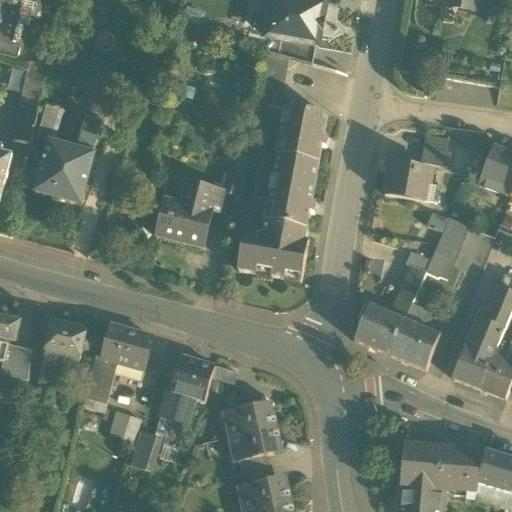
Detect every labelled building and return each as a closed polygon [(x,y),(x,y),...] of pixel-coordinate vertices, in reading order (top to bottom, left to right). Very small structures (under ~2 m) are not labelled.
[(0,0),(0,22),(15,25),(20,3),(20,2),(11,0),(0,0)] [(315,50),(317,50),(320,37),(322,38),(322,35),(324,24),(325,21),(322,21),(325,8),(281,0),(273,0),(272,9),(270,9),(266,31),(268,31),(266,41),(280,44),(315,50)] [(455,12),(468,14),(474,10),(475,0),(452,0),(451,6),(455,12)] [(20,3),(15,25),(30,28),(35,6),(20,3)] [(186,9),(181,29),(198,34),(203,15),(186,9)] [(10,48),(15,25),(0,22),(0,46),(10,49),(10,48)] [(280,44),(278,57),(287,60),(312,67),(315,50),(280,44)] [(0,58),(17,63),(20,50),(10,48),(10,49),(0,46),(0,58)] [(266,54),(261,81),(283,85),(287,60),(278,57),(266,54)] [(440,81),(500,92),(504,68),(444,58),(440,81)] [(24,92),(22,99),(41,103),(48,70),(46,69),(32,66),(26,93),(24,92)] [(261,81),(259,93),(280,97),(283,85),(261,81)] [(278,109),(280,97),(259,93),(257,105),(278,109)] [(22,99),(20,110),(38,114),(41,103),(22,99)] [(20,110),(16,128),(35,132),(38,114),(20,110)] [(47,111),(42,128),(59,133),(64,115),(47,111)] [(286,111),(278,158),(319,166),(322,149),(325,149),(327,140),(323,139),(327,118),(286,111)] [(36,196),(81,209),(95,158),(94,157),(102,125),(87,121),(79,154),(55,147),(50,146),(36,196)] [(31,147),(35,132),(16,128),(13,143),(31,147)] [(55,147),(59,133),(42,128),(38,143),(50,146),(55,147)] [(425,141),(423,150),(446,154),(448,146),(448,142),(426,138),(425,141)] [(235,141),(229,165),(244,169),(250,144),(235,141)] [(0,207),(13,159),(3,156),(5,150),(0,148),(0,207)] [(449,155),(446,154),(423,150),(420,166),(446,170),(449,155)] [(511,201),(511,200),(511,196),(511,156),(494,150),(479,188),(511,201)] [(278,158),(265,225),(306,232),(310,215),(313,216),(315,205),(311,204),(319,166),(278,158)] [(237,198),(244,169),(229,165),(222,195),(237,198)] [(423,205),(424,204),(421,203),(424,186),(430,187),(430,186),(432,174),(393,166),(391,178),(388,178),(384,198),(423,205)] [(184,185),(179,206),(189,208),(194,188),(184,185)] [(436,187),(430,186),(430,187),(424,186),(421,203),(424,204),(435,206),(439,203),(441,193),(438,189),(436,188),(436,187)] [(203,254),(213,215),(210,214),(215,193),(194,188),(189,208),(179,206),(165,203),(157,237),(185,245),(184,249),(203,254)] [(222,195),(215,193),(210,214),(213,215),(217,216),(222,195)] [(443,236),(449,222),(432,215),(426,229),(443,236)] [(443,236),(442,239),(463,249),(470,232),(449,222),(443,236)] [(304,244),(306,232),(265,225),(263,236),(245,233),(238,274),(301,285),(308,244),(304,244)] [(456,264),(463,249),(442,239),(435,253),(456,264)] [(431,263),(425,276),(437,280),(440,272),(446,274),(444,278),(449,281),(456,264),(435,253),(431,263)] [(413,270),(425,276),(431,263),(414,256),(409,268),(413,270)] [(413,270),(395,309),(408,315),(425,276),(413,270)] [(511,281),(506,279),(500,291),(486,324),(505,333),(511,315),(511,281)] [(354,344),(389,359),(404,324),(391,318),(370,309),(354,344)] [(404,324),(408,315),(395,309),(391,318),(404,324)] [(0,365),(5,366),(9,348),(7,348),(0,346),(0,340),(3,341),(7,324),(0,322),(0,365)] [(454,383),(480,393),(492,361),(495,356),(505,333),(486,324),(479,322),(468,348),(454,383)] [(41,380),(60,385),(65,362),(79,365),(87,330),(52,323),(44,358),(46,358),(41,380)] [(19,326),(7,324),(3,341),(0,340),(0,346),(7,348),(8,344),(15,346),(19,326)] [(441,339),(404,324),(389,359),(426,374),(441,339)] [(118,366),(144,373),(153,340),(113,329),(104,360),(104,362),(107,363),(118,366)] [(511,344),(505,360),(495,356),(492,361),(480,393),(506,403),(511,386),(511,344)] [(2,377),(27,382),(32,353),(9,348),(5,366),(2,377)] [(85,410),(104,415),(118,366),(107,363),(104,362),(104,360),(99,359),(85,410)] [(176,379),(172,394),(172,396),(194,402),(205,405),(212,381),(215,369),(182,359),(180,368),(174,366),(171,377),(176,379)] [(144,373),(107,363),(99,392),(136,402),(144,373)] [(212,381),(234,387),(237,375),(215,369),(212,381)] [(180,453),(194,402),(172,396),(172,394),(168,393),(156,435),(165,438),(163,448),(180,453)] [(227,430),(229,441),(274,431),(269,411),(262,407),(228,414),(230,424),(227,430)] [(114,437),(124,440),(131,418),(122,414),(114,437)] [(142,422),(131,418),(124,440),(135,444),(142,422)] [(107,451),(133,459),(141,434),(115,427),(107,451)] [(278,450),(274,431),(229,441),(231,452),(237,455),(239,465),(261,460),(267,459),(273,457),(278,450)] [(130,468),(151,474),(161,441),(141,434),(133,459),(130,468)] [(176,466),(180,453),(163,448),(159,461),(176,466)] [(467,489),(478,490),(485,456),(404,449),(402,470),(407,470),(405,489),(442,492),(467,494),(467,489)] [(511,498),(511,497),(511,462),(486,455),(485,456),(478,490),(477,495),(476,500),(509,509),(509,508),(511,498)] [(267,459),(261,460),(263,472),(270,470),(267,459)] [(239,465),(242,477),(263,472),(261,460),(239,465)] [(242,477),(245,488),(273,482),(270,470),(263,472),(242,477)] [(241,504),(242,511),(258,511),(288,505),(284,486),(277,481),(273,482),(245,488),(243,489),(245,498),(241,504)] [(440,511),(442,492),(405,489),(402,489),(399,511),(440,511)]
